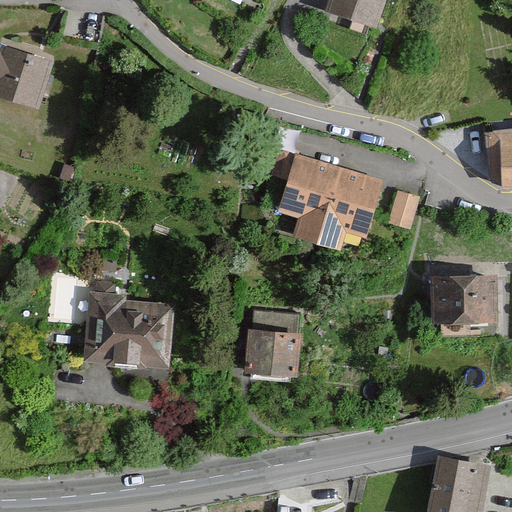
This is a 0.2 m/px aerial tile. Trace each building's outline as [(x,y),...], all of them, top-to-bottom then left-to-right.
[(333,0),(330,9),(375,24),(382,0),(333,0)] [(58,72),(0,55),(0,108),(44,121),(58,72)] [(511,129),(485,133),(491,180),(503,188),(511,187),(511,129)] [(389,190),(300,167),(285,225),(307,231),(301,251),(348,263),(352,246),(373,251),(389,190)] [(423,206),(400,200),(392,235),(415,240),(423,206)] [(488,274),(413,273),(412,322),(488,323),(488,274)] [(125,296),(91,295),(88,360),(166,364),(169,306),(125,303),(125,296)] [(310,348),(256,348),(256,395),(310,394),(310,348)] [(479,511),(487,469),(441,461),(431,511),(479,511)]
